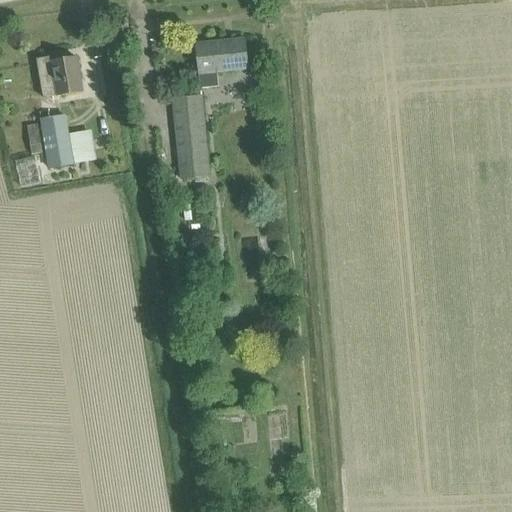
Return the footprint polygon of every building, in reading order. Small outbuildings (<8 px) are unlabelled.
[(245,40),(195,45),(200,90),(218,88),(216,74),(248,71),(245,40)] [(43,100),(82,93),(76,59),(52,63),(52,59),(37,61),(43,100)] [(172,101),(181,181),(209,178),(201,98),(172,101)] [(65,117),(40,122),(49,170),(73,165),(70,150),(67,131),(65,117)] [(23,186),(42,181),(35,155),(16,160),(23,186)] [(196,194),(173,196),(177,232),(183,232),(184,242),(201,241),(196,194)]
